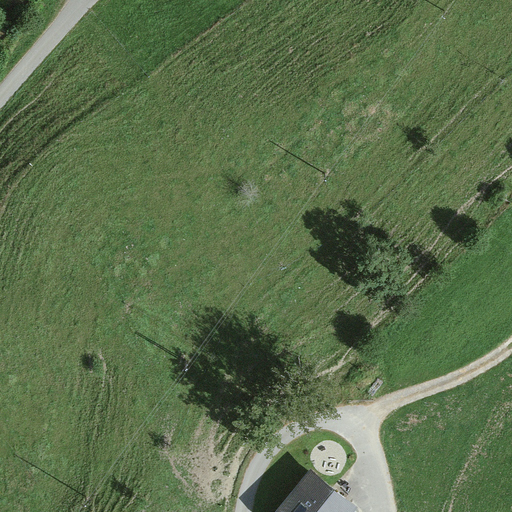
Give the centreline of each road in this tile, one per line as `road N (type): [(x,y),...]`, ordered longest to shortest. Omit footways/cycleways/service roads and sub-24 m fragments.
road 1 (track): [(508,349),(434,388),(300,424),(262,457),(243,511)]
road 2 (unclassified): [(84,0),(0,98)]
